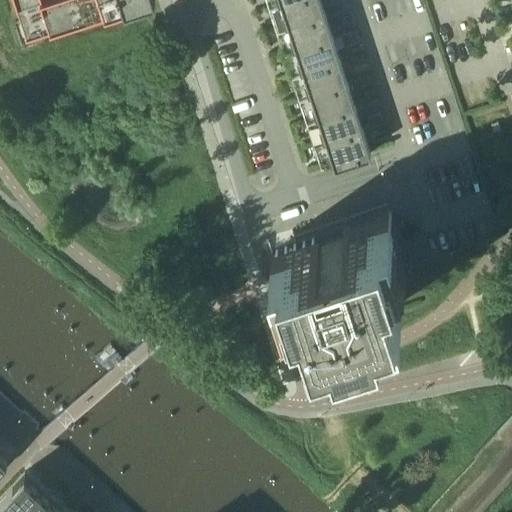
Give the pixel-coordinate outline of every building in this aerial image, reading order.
[(14,0),(27,37),(88,17),(87,12),(104,7),(105,11),(139,0),(14,0)] [(326,11),(321,0),(282,0),(268,5),(276,28),(326,11)] [(333,34),(326,11),(276,28),(283,51),(333,34)] [(347,42),(359,38),(356,28),(344,32),(347,42)] [(341,57),(333,34),(283,51),(291,74),(341,57)] [(355,63),(366,59),(364,51),(352,55),(355,63)] [(348,80),(341,57),(291,74),(298,97),(348,80)] [(356,103),(348,80),(298,97),(306,120),(356,103)] [(363,126),(356,103),(306,120),(314,143),(363,126)] [(368,115),(371,123),(383,119),(380,111),(368,115)] [(363,126),(314,143),(321,166),(371,149),(363,126)] [(303,286),(317,331),(402,303),(387,259),(405,253),(390,209),(343,225),(346,233),(321,241),(318,233),(271,248),(285,292),(303,286)] [(94,358),(125,385),(136,375),(110,344),(94,358)] [(61,404),(50,414),(72,433),(73,433),(78,419),(61,404)] [(0,446),(0,463),(8,454),(0,446)] [(70,511),(26,471),(0,498),(0,507),(5,511),(70,511)]
